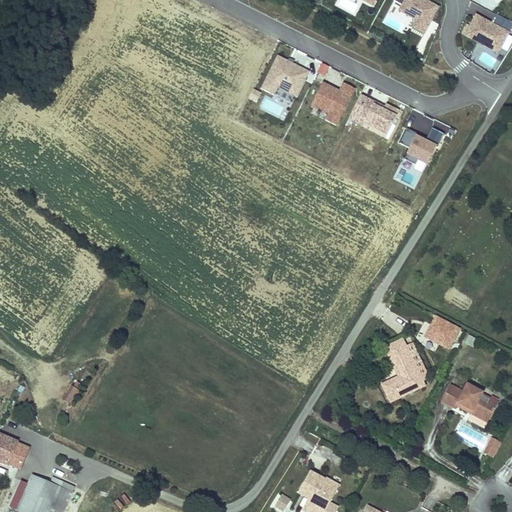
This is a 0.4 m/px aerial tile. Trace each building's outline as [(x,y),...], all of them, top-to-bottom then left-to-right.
[(440,8),(425,0),(404,0),(401,6),(398,12),(415,21),(411,29),(425,36),(440,8)] [(511,33),(476,15),(470,26),(467,24),(461,34),(465,36),(464,37),(499,55),(511,33)] [(310,72),(278,56),(261,89),(275,96),(279,89),(297,98),(310,72)] [(329,68),(322,64),(317,74),(324,77),(329,68)] [(336,127),(355,90),(344,84),(339,92),(323,83),(311,106),(327,115),(324,121),(336,127)] [(261,94),(254,90),(249,99),(256,103),(261,94)] [(385,107),(361,95),(349,120),(363,127),(365,125),(387,136),(400,111),(386,104),(385,107)] [(406,157),(428,167),(444,134),(432,129),(426,142),(416,137),(417,135),(407,130),(400,145),(409,150),(406,157)] [(384,344),(387,351),(405,342),(402,335),(384,344)] [(474,347),(476,338),(468,336),(466,345),(474,347)] [(395,365),(398,372),(396,372),(379,380),(387,397),(422,382),(420,377),(415,364),(405,342),(387,351),(393,366),(395,365)] [(425,375),(419,362),(415,364),(420,377),(425,375)] [(449,385),(440,401),(452,407),(453,406),(455,402),(470,409),(467,413),(486,423),(493,410),(484,405),(476,400),(481,392),(465,383),(461,391),(449,385)] [(488,398),(484,405),(493,410),(497,403),(488,398)] [(455,402),(453,406),(467,413),(470,409),(455,402)] [(0,464),(10,469),(22,443),(0,432),(0,464)] [(491,457),(498,444),(491,440),(484,453),(491,457)] [(23,475),(35,449),(22,443),(10,469),(23,475)] [(328,498),(333,487),(320,480),(321,477),(308,470),(296,492),(306,497),(315,502),(312,508),(319,511),(331,511),(337,502),(328,498)] [(321,477),(320,480),(333,487),(335,484),(321,477)] [(56,482),(54,488),(36,479),(20,511),(55,511),(67,487),(56,482)] [(281,510),(287,499),(278,494),(272,506),(281,510)] [(300,509),(305,511),(310,511),(312,508),(315,502),(306,497),(300,509)] [(104,507),(106,511),(112,511),(119,509),(115,501),(104,507)]
